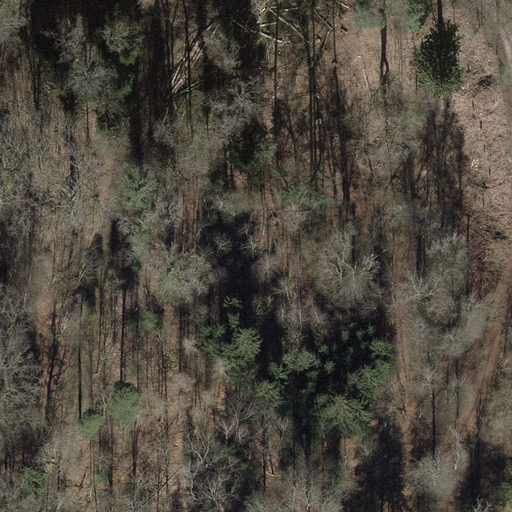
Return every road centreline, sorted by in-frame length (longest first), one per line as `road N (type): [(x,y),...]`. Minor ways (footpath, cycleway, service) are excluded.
road 1 (track): [(50,511),(61,488),(105,222),(137,111),(198,17),(223,0)]
road 2 (track): [(404,511),(485,397),(511,287)]
